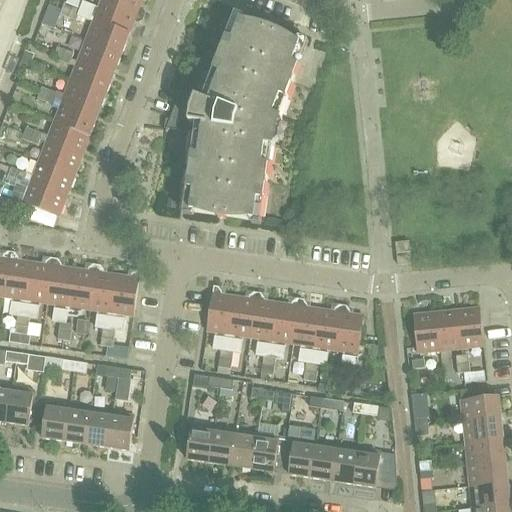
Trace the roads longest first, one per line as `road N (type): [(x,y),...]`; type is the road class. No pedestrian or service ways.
road 1 (residential): [(177,262),(111,251),(94,230),(172,0)]
road 2 (residential): [(144,508),(177,262)]
road 3 (residential): [(387,285),(177,262)]
road 4 (unclassified): [(144,508),(0,489)]
road 5 (residential): [(387,285),(511,272)]
road 6 (unclassified): [(263,511),(200,503),(144,508)]
